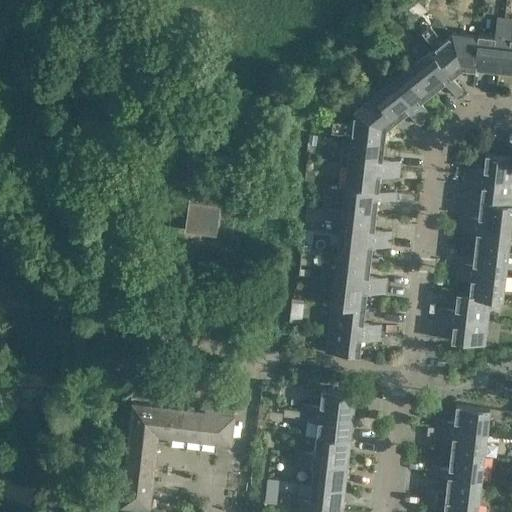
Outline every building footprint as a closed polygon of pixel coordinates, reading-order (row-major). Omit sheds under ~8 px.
[(477,67),(501,70),(507,19),(499,18),(497,36),(481,34),(480,36),(477,67)] [(501,70),(511,71),(511,19),(507,19),(501,70)] [(462,68),(454,32),(443,41),(431,26),(424,31),(435,46),(428,52),(460,93),(463,90),(452,76),(462,68)] [(477,67),(480,36),(454,32),(462,68),(475,69),(476,67),(477,67)] [(412,65),(433,90),(445,81),(456,95),(460,93),(428,52),(412,65)] [(421,100),(433,90),(412,65),(394,79),(426,119),(432,114),(421,100)] [(394,79),(377,93),(398,119),(409,110),(419,124),(426,119),(394,79)] [(387,128),(398,119),(377,93),(355,110),(387,128)] [(352,132),(352,139),(385,143),(387,128),(355,110),(354,123),(334,120),(333,130),(352,132)] [(349,162),(399,168),(400,160),(383,158),(385,143),(352,139),(349,162)] [(465,175),(511,180),(511,155),(486,153),(484,169),(466,167),(465,175)] [(349,162),(346,189),(396,195),(396,191),(379,189),(381,173),(399,175),(399,168),(349,162)] [(308,172),(307,181),(314,182),(316,173),(308,172)] [(511,180),(465,175),(464,183),(482,185),(480,201),(511,204),(511,180)] [(396,195),(346,189),(344,209),(376,212),(378,197),(395,200),(396,195)] [(216,234),(222,194),(191,190),(185,229),(216,234)] [(511,216),(511,204),(480,201),(479,216),(461,214),(460,222),(511,227),(511,216)] [(344,209),(341,232),(391,237),(392,229),(374,227),(376,212),(344,209)] [(508,251),(511,227),(460,222),(459,229),(476,231),(475,247),(508,251)] [(391,237),(341,232),(338,255),(370,259),(372,243),(390,245),(391,237)] [(455,260),(454,268),(505,274),(508,251),(475,247),(473,262),(455,260)] [(338,255),(335,279),(385,285),(386,277),(369,275),(370,259),(338,255)] [(471,279),(469,293),(469,295),(490,298),(502,299),(505,274),(454,268),(453,277),(471,279)] [(385,285),(335,279),(333,302),(365,306),(367,290),(384,292),(385,285)] [(436,314),(487,320),(490,298),(469,295),(469,293),(457,292),(455,308),(437,306),(436,314)] [(333,302),(330,325),(380,331),(381,323),(363,321),(365,306),(333,302)] [(487,320),(436,314),(436,322),(453,324),(451,340),(484,344),(487,320)] [(380,331),(330,325),(327,350),(359,354),(361,337),(379,339),(380,331)] [(302,410),(352,416),(355,391),(322,388),(321,404),(303,402),(302,410)] [(120,506),(149,509),(158,435),(231,444),(235,414),(221,413),(221,407),(205,405),(204,411),(132,402),(120,506)] [(436,426),(487,432),(490,407),(456,403),(454,419),(437,417),(436,426)] [(318,420),(317,435),(350,439),(352,416),(302,410),(301,418),(318,420)] [(484,455),(487,432),(436,426),(435,434),(453,436),(451,451),(484,455)] [(347,463),(350,439),(317,435),(315,451),(297,449),(296,457),(347,463)] [(482,474),(484,455),(451,451),(449,466),(431,464),(431,468),(482,474)] [(344,486),(347,463),(296,457),(295,465),(312,467),(311,482),(344,486)] [(479,502),(482,474),(431,468),(430,472),(448,474),(446,489),(429,487),(428,496),(479,502)] [(279,479),(267,478),(266,488),(278,490),(279,479)] [(291,504),(342,510),(344,486),(311,482),(309,498),(292,496),(291,504)] [(477,511),(479,502),(428,496),(427,504),(444,506),(443,511),(477,511)]
